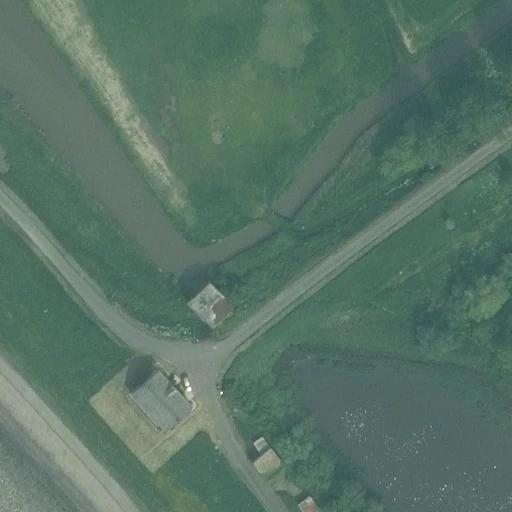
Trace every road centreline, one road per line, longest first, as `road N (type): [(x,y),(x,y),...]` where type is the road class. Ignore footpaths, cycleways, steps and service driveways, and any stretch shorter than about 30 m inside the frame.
road 1 (unclassified): [(192,362),(219,353),(511,134)]
road 2 (unclassified): [(192,362),(129,339),(0,201)]
road 3 (unclassified): [(276,511),(236,459),(192,362)]
